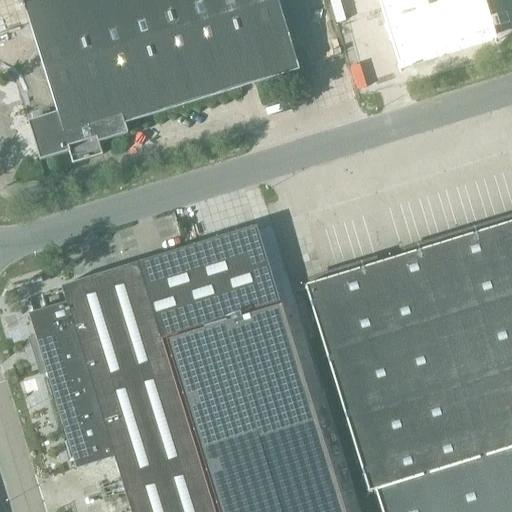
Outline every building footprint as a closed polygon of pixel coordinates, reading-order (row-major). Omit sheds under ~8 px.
[(21,0),(58,114),(29,124),(41,162),(69,153),(73,165),(103,156),(100,144),(128,135),(125,126),(300,72),(278,0),(21,0)] [(316,0),(322,21),(334,18),(329,0),(316,0)] [(378,0),(383,13),(389,33),(399,67),(424,59),(457,49),(496,37),(484,0),(378,0)] [(511,511),(511,224),(307,288),(327,353),(369,493),(369,494),(375,492),(381,511),(511,511)] [(67,304),(29,316),(77,471),(115,459),(130,511),(344,511),(280,304),(257,228),(138,264),(72,285),(62,288),(67,304)]
